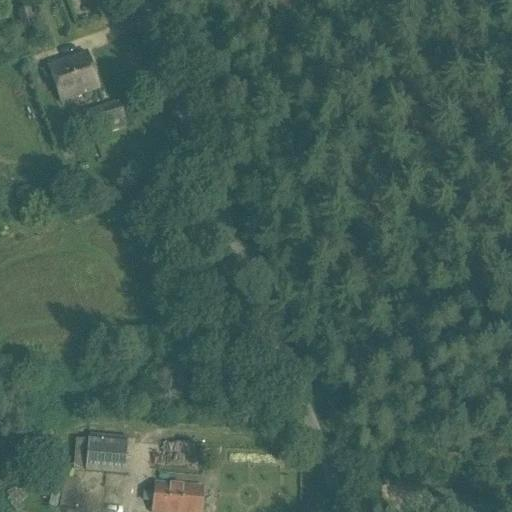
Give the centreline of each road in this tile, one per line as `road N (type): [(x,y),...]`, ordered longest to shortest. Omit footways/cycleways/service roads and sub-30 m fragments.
road 1 (unclassified): [(341,511),(134,0)]
road 2 (track): [(332,481),(511,507)]
